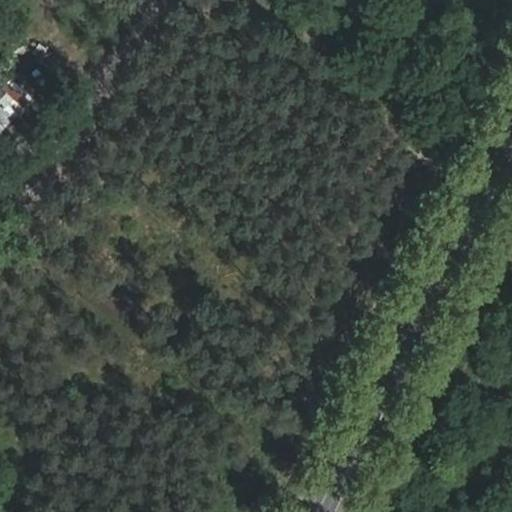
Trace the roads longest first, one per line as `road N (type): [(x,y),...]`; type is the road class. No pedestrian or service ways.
road 1 (primary): [(511,108),(314,511)]
road 2 (track): [(0,215),(164,0)]
